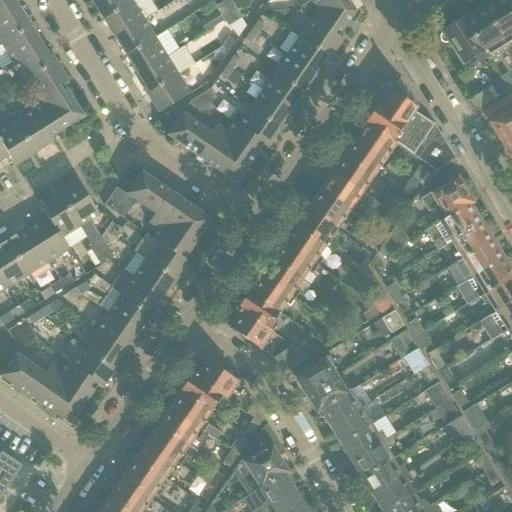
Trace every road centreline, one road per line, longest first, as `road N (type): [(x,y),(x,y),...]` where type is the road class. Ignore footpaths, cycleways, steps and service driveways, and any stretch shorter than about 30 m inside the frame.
road 1 (residential): [(256,222),(146,146),(52,0)]
road 2 (residential): [(183,329),(247,365),(272,391),(346,511)]
road 3 (residential): [(256,222),(371,55),(398,29)]
road 4 (residential): [(511,213),(398,29)]
road 5 (residential): [(88,466),(183,329)]
road 6 (residential): [(183,329),(256,222)]
